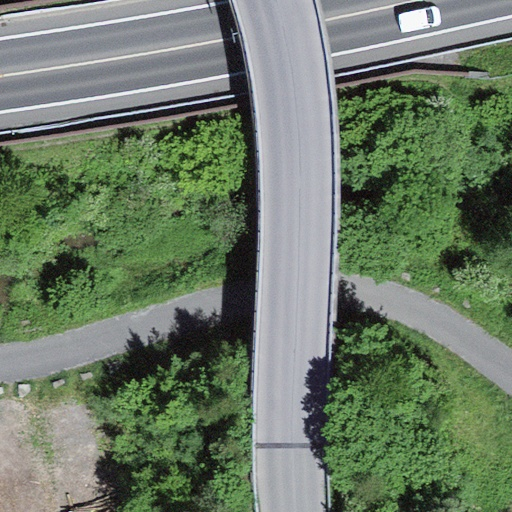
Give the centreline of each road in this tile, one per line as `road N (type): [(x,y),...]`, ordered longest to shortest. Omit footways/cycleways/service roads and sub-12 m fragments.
road 1 (track): [(511,384),(378,299),(218,301),(0,360)]
road 2 (unclassified): [(293,511),(284,458),(289,228),(275,0)]
road 3 (trunk): [(0,81),(112,67),(437,0)]
